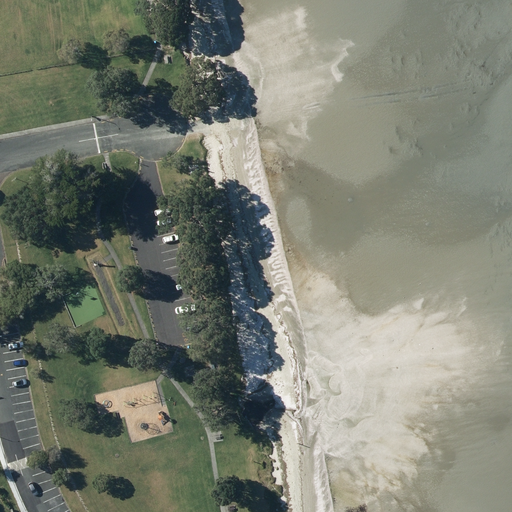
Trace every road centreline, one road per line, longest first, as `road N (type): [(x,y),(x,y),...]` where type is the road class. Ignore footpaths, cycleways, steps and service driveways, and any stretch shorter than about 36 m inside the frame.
road 1 (residential): [(0,156),(153,126)]
road 2 (residential): [(38,511),(0,381)]
